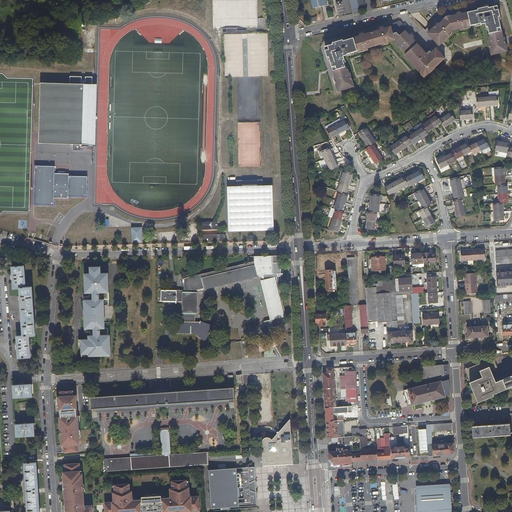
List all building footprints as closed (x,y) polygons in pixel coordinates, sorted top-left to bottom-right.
[(307,0),(308,0),(309,0),(312,10),(327,7),(324,0),(307,0)] [(359,13),(356,0),(349,0),(353,15),(359,14),(359,13)] [(356,0),(359,13),(366,12),(363,0),(356,0)] [(431,33),(428,35),(439,47),(441,44),(442,45),(450,37),(449,36),(453,32),(460,30),(460,31),(462,31),(464,30),(464,29),(481,25),(481,26),(485,25),(486,28),(487,28),(489,38),(488,38),(489,41),(488,41),(490,52),(491,52),(492,56),(506,53),(505,49),(507,49),(504,38),(503,38),(498,18),(500,17),(498,10),(494,11),(493,7),(488,8),(488,7),(477,9),(478,11),(460,15),(460,13),(456,14),(457,16),(450,18),(450,16),(446,17),(445,18),(442,20),(443,21),(439,25),(438,24),(430,32),(431,33)] [(338,88),(339,92),(351,88),(350,84),(351,84),(347,73),(346,74),(345,70),(344,70),(341,61),(342,61),(341,57),(345,56),(345,55),(362,50),(362,52),(366,51),(365,48),(382,44),(383,46),(386,45),(386,43),(393,41),(398,47),(397,48),(399,51),(401,50),(406,56),(405,57),(409,60),(408,61),(425,79),(430,74),(430,75),(436,70),(435,69),(445,60),(436,49),(431,54),(429,52),(426,56),(417,45),(416,46),(411,41),(413,39),(410,36),(410,37),(405,32),(406,31),(402,27),(402,24),(401,23),(400,23),(400,24),(399,23),(398,22),(397,23),(396,24),(390,26),(390,28),(384,30),(383,29),(379,30),(380,31),(365,36),(364,34),(360,35),(361,37),(344,41),(344,40),(333,43),(334,45),(328,46),(329,50),(325,51),(328,58),(329,58),(335,78),(334,79),(337,89),(338,88)] [(69,86),(43,85),(41,143),(73,143),(73,150),(81,150),(81,147),(88,147),(88,144),(91,144),(92,119),(87,119),(87,116),(93,116),(93,91),(92,91),(92,78),(85,77),(85,82),(83,82),(83,77),(69,77),(69,86)] [(475,98),(476,108),(499,106),(499,94),(490,94),(490,98),(475,98)] [(458,106),(458,115),(471,114),(470,105),(458,106)] [(406,136),(388,148),(394,156),(411,144),(413,146),(427,136),(426,134),(441,125),(443,128),(454,121),(449,113),(438,121),(435,117),(421,127),(422,128),(407,138),(406,136)] [(349,128),(345,120),(326,130),(330,138),(349,128)] [(365,128),(357,133),(367,148),(364,150),(374,165),(382,160),(371,145),(375,143),(365,128)] [(452,154),(436,162),(440,170),(456,162),(455,160),(471,152),(473,156),(489,148),(485,140),(469,147),(467,144),(451,152),(452,154)] [(497,142),(495,151),(507,153),(507,156),(511,156),(511,147),(509,146),(509,144),(497,142)] [(327,173),(339,168),(330,148),(322,152),(325,160),(322,161),(327,173)] [(53,167),(34,167),(33,205),(53,205),(53,198),(53,174),(53,167)] [(493,204),(494,222),(504,222),(502,204),(508,204),(507,185),(505,185),(503,168),(492,169),(492,177),(495,177),(496,186),(497,186),(498,204),(493,204)] [(335,210),(329,231),(337,234),(344,213),(342,213),(348,196),(345,195),(352,175),(343,172),(336,192),(339,193),(333,210),(335,210)] [(403,178),(384,188),(388,196),(407,186),(409,188),(424,179),(420,172),(404,180),(403,178)] [(68,175),(53,174),(53,198),(68,199),(68,197),(68,177),(68,175)] [(86,178),(68,177),(68,197),(86,197),(86,178)] [(452,202),(456,219),(465,217),(461,200),(463,199),(461,191),(464,190),(462,182),(459,183),(459,179),(450,180),(454,201),(452,202)] [(230,233),(275,232),(274,187),(265,187),(265,181),(238,182),(238,187),(229,187),(230,233)] [(423,189),(415,194),(423,209),(420,211),(429,227),(437,222),(429,207),(431,205),(423,189)] [(367,213),(365,231),(374,232),(376,214),(378,214),(379,196),(370,195),(368,213),(367,213)] [(142,227),(131,227),(131,234),(131,242),(142,242),(142,227)] [(460,253),(461,263),(484,261),(483,251),(460,253)] [(511,251),(496,253),(496,266),(511,264),(511,251)] [(430,254),(412,256),(412,266),(416,266),(416,268),(419,269),(424,268),(424,265),(436,264),(435,254),(430,255),(430,254)] [(394,267),(394,268),(405,268),(404,256),(393,257),(394,267)] [(264,281),(263,281),(272,321),(269,321),(263,323),(263,324),(264,325),(265,326),(266,327),(267,328),(268,329),(269,332),(280,329),(279,326),(280,326),(281,325),(282,324),(282,323),(283,322),(283,320),(283,317),(285,317),(280,297),(280,276),(277,277),(277,274),(280,274),(280,264),(279,264),(273,264),(273,257),(263,258),(263,260),(255,260),(255,263),(185,280),(184,291),(165,291),(165,301),(164,301),(164,302),(165,303),(176,303),(176,304),(177,304),(177,302),(183,302),(182,314),(181,314),(183,314),(183,315),(183,323),(175,323),(175,322),(174,334),(175,334),(175,333),(190,333),(190,334),(191,334),(191,332),(195,332),(195,334),(205,341),(212,327),(200,323),(200,322),(200,321),(199,323),(195,323),(195,314),(196,314),(195,314),(196,293),(197,293),(196,293),(196,291),(204,289),(204,291),(205,291),(205,289),(214,287),(214,288),(215,288),(215,287),(224,284),(224,285),(225,285),(225,284),(234,282),(234,283),(235,283),(235,282),(244,280),(245,281),(245,279),(258,276),(258,278),(259,278),(259,276),(263,275),(264,281)] [(372,259),(373,273),(386,272),(385,258),(372,259)] [(347,260),(351,307),(358,307),(355,259),(347,260)] [(29,336),(36,336),(34,313),(32,288),(26,288),(25,266),(12,267),(13,279),(14,289),(20,289),(21,302),(22,314),(23,324),(23,336),(17,336),(18,348),(19,358),(31,357),(29,336)] [(110,355),(110,346),(106,346),(106,345),(109,345),(109,335),(108,335),(108,327),(104,327),(104,300),(109,299),(109,273),(101,273),(101,266),(90,266),(90,273),(85,273),(85,293),(89,293),(89,296),(85,296),(84,297),(85,331),(86,332),(90,332),(90,335),(88,335),(88,339),(78,339),(78,347),(81,347),(81,356),(110,355)] [(336,271),(326,272),(327,292),(337,292),(336,271)] [(511,272),(497,274),(498,287),(511,285),(511,272)] [(464,275),(465,295),(477,294),(475,274),(464,275)] [(429,305),(438,304),(436,278),(427,279),(429,305)] [(411,280),(399,280),(400,293),(412,292),(411,280)] [(272,321),(263,281),(260,282),(269,321),(272,321)] [(367,306),(368,324),(388,323),(388,333),(389,344),(413,343),(412,332),(398,333),(398,326),(404,325),(402,296),(396,297),(395,282),(378,283),(378,285),(378,289),(372,289),(366,290),(367,306)] [(420,324),(418,295),(412,295),(414,325),(420,324)] [(511,295),(493,297),(494,304),(511,302),(511,295)] [(368,324),(367,306),(360,306),(362,338),(369,338),(368,324)] [(351,307),(344,308),(346,328),(353,328),(351,307)] [(326,322),(326,315),(316,316),(317,325),(318,327),(320,327),(326,327),(326,322)] [(423,316),(423,326),(439,325),(438,315),(423,316)] [(511,325),(502,327),(503,336),(511,335),(511,325)] [(467,328),(468,339),(488,337),(487,327),(467,328)] [(356,334),(330,336),(330,335),(329,335),(330,341),(331,341),(332,347),(347,346),(347,345),(357,344),(356,334)] [(485,362),(466,370),(475,392),(470,395),(474,405),(490,398),(489,397),(511,388),(511,389),(511,376),(494,383),(491,375),(497,372),(493,362),(491,363),(491,365),(487,366),(485,362)] [(445,397),(450,395),(449,380),(448,380),(448,377),(449,377),(448,366),(443,366),(443,367),(421,368),(422,379),(439,378),(439,382),(408,390),(412,406),(445,397)] [(329,374),(324,374),(326,409),(328,429),(329,446),(338,445),(338,442),(338,438),(337,422),(337,414),(350,413),(349,407),(336,408),(334,369),(328,370),(329,374)] [(349,403),(349,407),(358,407),(356,373),(346,373),(346,377),(340,378),(341,396),(347,396),(347,403),(349,403)] [(14,385),(14,398),(32,397),(31,384),(23,385),(14,385)] [(234,388),(90,398),(91,409),(96,409),(96,411),(114,410),(114,411),(115,411),(115,410),(139,408),(140,409),(140,408),(186,405),(186,406),(187,406),(187,405),(211,403),(211,405),(212,405),(212,403),(229,402),(229,400),(235,400),(234,388)] [(74,391),(61,392),(61,397),(59,397),(60,411),(61,410),(61,414),(62,417),(60,418),(61,427),(62,427),(63,438),(61,438),(62,446),(64,446),(64,453),(79,452),(79,445),(80,444),(79,431),(81,431),(80,416),(77,417),(76,410),(77,409),(76,396),(74,396),(74,391)] [(262,451),(263,466),(294,464),(290,419),(272,440),(270,439),(269,438),(268,438),(267,438),(266,438),(264,438),(263,439),(263,440),(262,441),(262,442),(262,444),(262,445),(262,446),(263,447),(264,448),(262,451)] [(16,424),(17,436),(35,435),(34,423),(25,424),(16,424)] [(453,431),(452,424),(427,425),(429,457),(441,456),(450,455),(454,450),(453,444),(432,445),(432,438),(430,438),(430,435),(431,435),(431,432),(453,431)] [(472,427),(473,438),(510,436),(510,434),(511,434),(511,433),(510,433),(509,424),(501,425),(499,425),(498,425),(481,426),(478,426),(472,427)] [(408,427),(393,428),(394,435),(400,435),(400,438),(403,438),(403,435),(405,435),(408,434),(408,427)] [(160,429),(161,456),(170,455),(168,428),(160,429)] [(360,430),(360,436),(361,451),(361,461),(378,460),(377,449),(368,450),(366,435),(366,430),(360,430)] [(377,449),(378,460),(391,459),(390,438),(390,435),(386,435),(387,439),(385,439),(386,448),(387,448),(381,449),(381,442),(377,442),(377,449)] [(390,438),(391,459),(410,458),(409,448),(409,447),(406,447),(396,448),(397,447),(397,438),(393,438),(390,438)] [(361,461),(361,451),(342,452),(342,448),(329,449),(330,460),(331,460),(332,460),(333,460),(333,461),(333,462),(333,463),(361,461)] [(409,448),(410,458),(420,457),(419,450),(419,448),(409,448)] [(105,472),(105,471),(207,464),(207,465),(208,465),(208,452),(207,452),(207,453),(170,455),(161,456),(104,460),(104,459),(103,459),(104,472),(105,472)] [(37,462),(25,463),(27,511),(40,511),(39,491),(37,471),(37,462)] [(92,511),(93,506),(84,506),(83,499),(84,498),(84,494),(83,495),(82,485),(83,485),(83,474),(81,475),(80,464),(65,465),(66,472),(64,472),(65,488),(66,488),(66,490),(66,496),(65,496),(66,509),(68,509),(67,511),(92,511)] [(211,508),(211,509),(257,506),(255,468),(209,470),(209,471),(212,508),(211,508)] [(113,502),(106,503),(106,511),(185,511),(186,511),(189,511),(188,511),(194,511),(200,511),(199,497),(192,497),(192,498),(189,499),(189,495),(190,494),(190,488),(188,488),(187,481),(172,482),(173,489),(171,489),(171,496),(173,496),(171,499),(163,499),(162,496),(142,498),(142,501),(134,501),(132,499),(133,498),(133,492),(131,492),(131,484),(116,485),(116,493),(114,493),(115,499),(116,500),(116,503),(113,503),(113,502)] [(451,490),(451,487),(417,489),(419,511),(452,510),(452,506),(450,506),(450,503),(453,503),(452,493),(449,493),(449,490),(451,490)]
